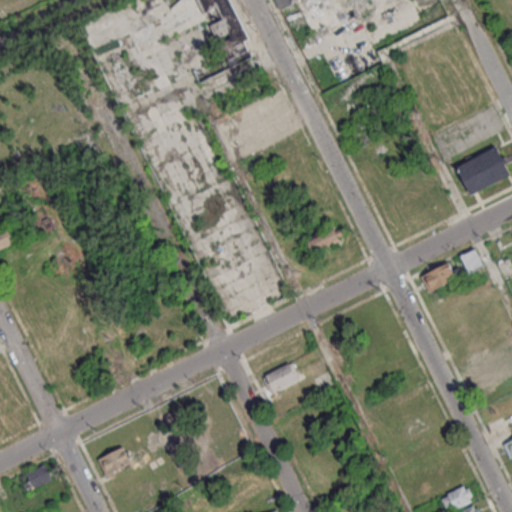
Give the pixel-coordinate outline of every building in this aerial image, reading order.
[(211,24),(224,59),(194,71),(198,81),(254,58),(230,0),(196,0),(202,13),(217,7),(222,19),(211,24)] [(296,0),(275,0),(281,9),(296,0)] [(280,110),(271,94),(246,109),(255,124),(280,110)] [(288,130),(282,115),(257,124),(262,139),(288,130)] [(459,166),(499,145),(511,171),(511,173),(473,193),(459,166)] [(444,189),(438,177),(422,184),(427,196),(444,189)] [(313,252),(344,237),(338,226),(308,241),(313,252)] [(0,248),(15,242),(9,230),(0,234),(0,248)] [(469,272),(483,265),(474,247),(460,255),(469,272)] [(462,274),(459,268),(454,271),(449,261),(419,276),(427,292),(462,274)] [(271,392),(299,379),(292,362),(263,375),(271,392)] [(511,439),(503,444),(511,458),(511,457),(511,439)] [(123,446),(98,458),(106,476),(131,464),(123,446)] [(52,479),(45,463),(19,475),(27,491),(52,479)] [(446,508),(453,505),(456,510),(475,499),(465,482),(440,497),(446,508)] [(480,511),(476,503),(457,511),(480,511)]
